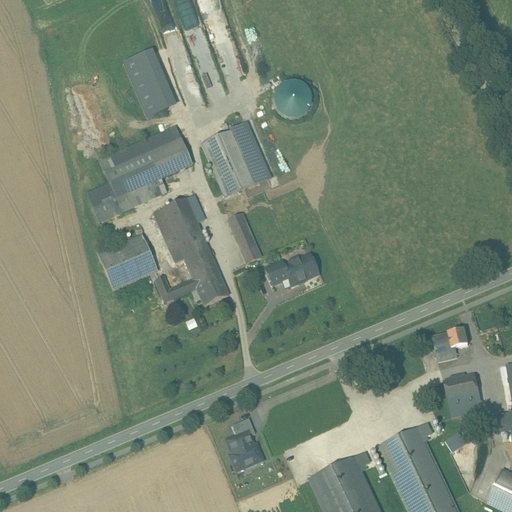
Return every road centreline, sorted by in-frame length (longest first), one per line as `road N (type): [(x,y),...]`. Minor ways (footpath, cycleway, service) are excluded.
road 1 (tertiary): [(0,492),(511,275)]
road 2 (unclassified): [(431,0),(511,146)]
